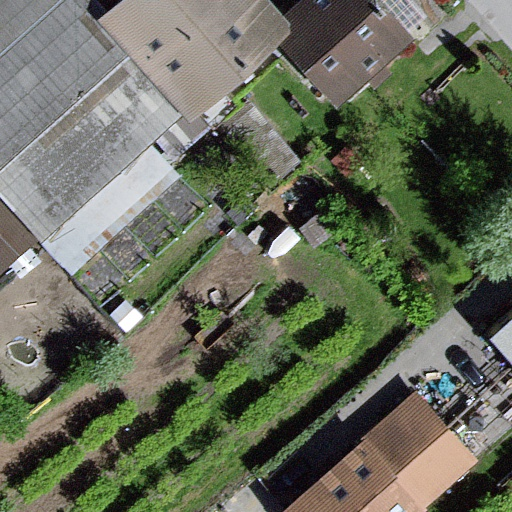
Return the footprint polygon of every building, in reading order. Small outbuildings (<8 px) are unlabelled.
[(164,105),(72,11),(63,0),(0,0),(0,215),(49,269),(167,175),(133,138),(171,114),(164,105)] [(243,0),(84,0),(72,11),(164,105),(250,34),(264,23),(254,11),(243,0)] [(363,0),(268,0),(254,11),(264,23),(250,34),(314,107),(393,36),(363,0)] [(49,269),(0,215),(0,387),(17,408),(84,350),(30,289),(49,269)] [(511,352),(511,302),(488,323),(511,352)] [(401,387),(256,510),(257,511),(404,511),(465,458),(401,387)]
